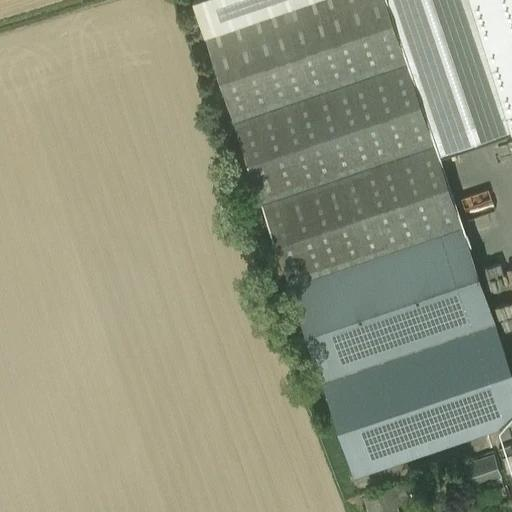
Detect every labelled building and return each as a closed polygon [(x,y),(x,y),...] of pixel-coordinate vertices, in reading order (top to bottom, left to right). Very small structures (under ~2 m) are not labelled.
[(511,0),(471,0),(511,129),(511,128),(511,0)] [(511,420),(511,368),(496,320),(321,379),(353,474),(511,420)] [(471,486),(501,476),(494,454),(464,464),(471,486)] [(404,499),(400,487),(393,489),(397,502),(404,499)] [(396,511),(389,490),(365,499),(369,511),(396,511)]
